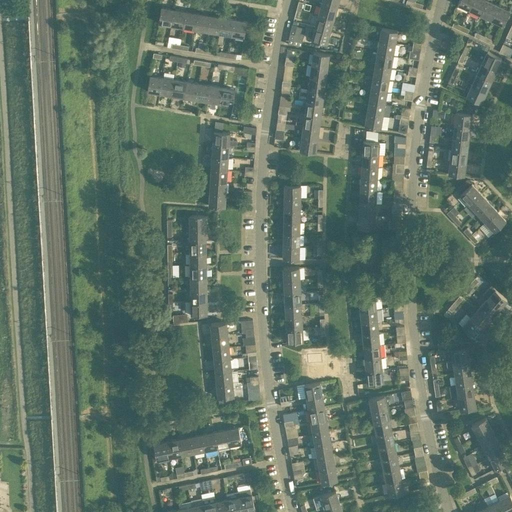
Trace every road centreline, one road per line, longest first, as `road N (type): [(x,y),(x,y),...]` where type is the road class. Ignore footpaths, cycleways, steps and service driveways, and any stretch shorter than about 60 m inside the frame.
road 1 (residential): [(446,511),(416,376),(410,260),(413,156),(442,0)]
road 2 (residential): [(293,511),(260,273),(265,126),(287,0)]
road 3 (residential): [(29,511),(0,51)]
